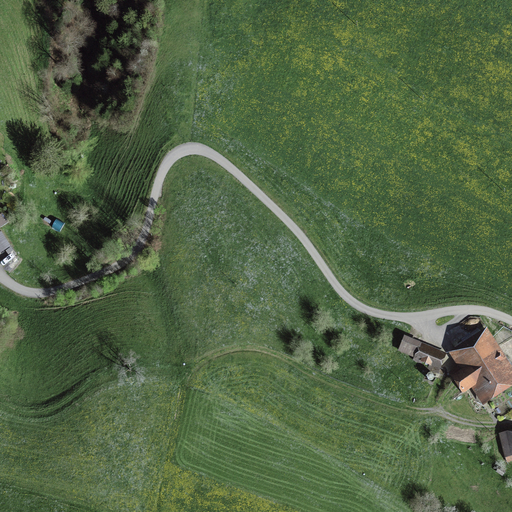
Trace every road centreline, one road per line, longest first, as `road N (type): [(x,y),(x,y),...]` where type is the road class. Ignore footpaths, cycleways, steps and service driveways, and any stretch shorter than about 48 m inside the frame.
road 1 (unclassified): [(0,276),(34,295),(81,283),(134,253),(174,153),(204,150),(262,197),(362,308),(417,319),(469,310),(511,322)]
road 2 (track): [(440,410),(415,414),(375,401),(269,350),(237,347),(208,357),(183,381),(158,511)]
